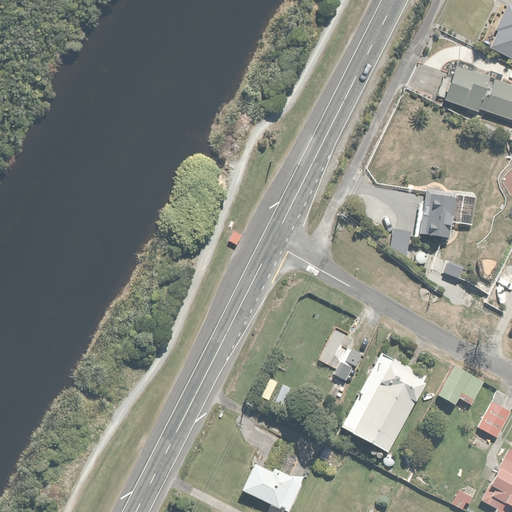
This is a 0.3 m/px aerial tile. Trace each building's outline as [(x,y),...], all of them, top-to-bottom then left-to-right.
[(511,11),(502,7),(485,47),(511,58),(511,11)] [(487,75),(447,62),(435,101),(473,114),(475,109),(511,121),(511,86),(487,78),(487,75)] [(449,193),(423,191),(419,237),(446,239),(449,193)] [(240,235),(231,232),(226,245),(235,248),(240,235)] [(358,353),(346,348),(340,361),(352,367),(358,353)] [(334,426),(380,451),(421,376),(375,351),(334,426)] [(481,381),(447,363),(431,394),(449,403),(454,394),(470,402),(481,381)] [(346,371),(335,365),(328,380),(338,386),(346,371)] [(507,404),(485,393),(473,416),(494,428),(507,404)] [(511,511),(511,460),(499,454),(479,496),(511,511)] [(251,460),(237,489),(283,511),(297,482),(251,460)] [(447,502),(458,509),(462,502),(465,504),(469,498),(454,490),(447,502)]
